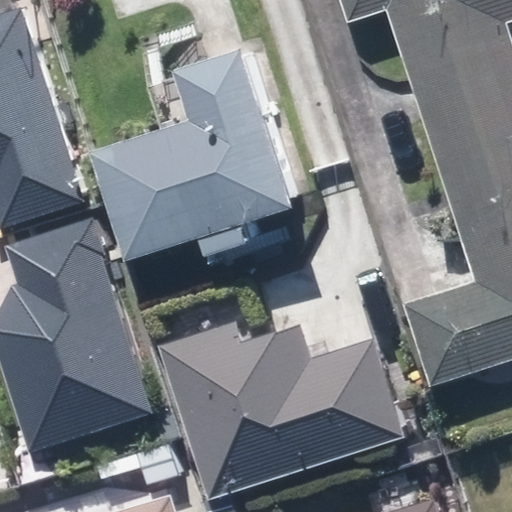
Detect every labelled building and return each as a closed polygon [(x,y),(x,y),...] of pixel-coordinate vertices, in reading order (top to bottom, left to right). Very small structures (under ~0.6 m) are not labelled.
[(511,0),(356,0),(361,12),(400,0),(448,143),(511,121),(511,0)] [(275,209),(324,192),(273,36),(205,59),(222,109),(125,141),(159,247),(232,223),(239,244),(282,229),(275,209)] [(511,358),(511,121),(448,143),(491,275),(420,299),(448,379),(511,358)] [(0,315),(16,311),(0,261),(0,315)] [(53,285),(86,385),(158,362),(125,261),(53,285)] [(250,340),(244,320),(167,344),(215,498),(412,437),(381,339),(323,357),(312,321),(250,340)] [(162,401),(153,368),(125,377),(136,409),(162,401)] [(183,438),(151,447),(159,479),(192,470),(183,438)] [(193,511),(187,489),(109,511),(193,511)] [(456,511),(450,492),(383,511),(456,511)]
